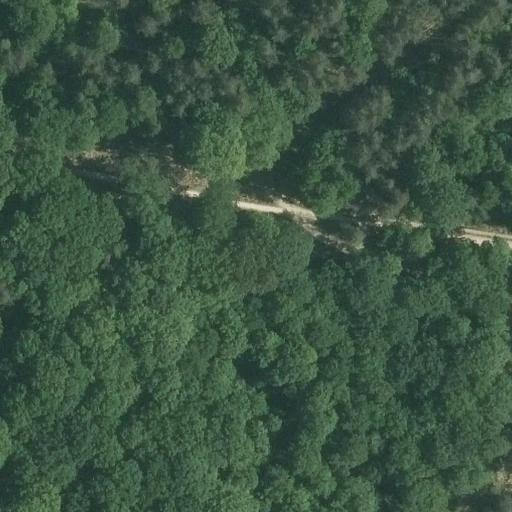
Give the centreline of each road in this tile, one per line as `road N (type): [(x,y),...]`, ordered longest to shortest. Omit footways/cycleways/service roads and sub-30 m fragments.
road 1 (track): [(396,221),(360,246),(282,256),(188,330),(97,421),(37,511)]
road 2 (track): [(470,0),(349,88),(241,184)]
road 3 (track): [(511,237),(396,221),(241,184)]
road 4 (track): [(241,184),(0,131)]
road 5 (track): [(511,56),(330,205)]
